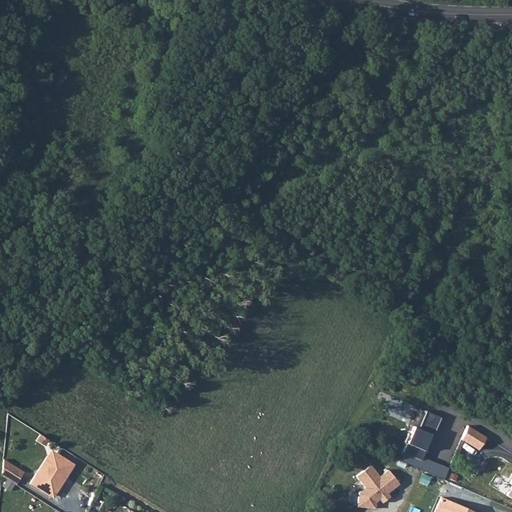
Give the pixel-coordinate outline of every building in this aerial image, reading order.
[(439,417),(424,411),(417,427),(413,425),(398,460),(442,479),(447,467),(423,456),(429,442),(426,440),(429,432),(432,434),(439,417)] [(55,453),(50,450),(34,473),(40,477),(55,453)] [(73,464),(55,453),(40,477),(34,473),(28,483),(48,496),(53,495),(73,464)] [(2,458),(0,475),(14,484),(23,471),(2,458)] [(370,463),(356,475),(364,486),(357,492),(356,505),(374,507),(374,502),(379,498),(381,501),(388,496),(386,493),(398,484),(386,468),(378,474),(370,463)] [(434,511),(473,511),(440,498),(434,511)]
